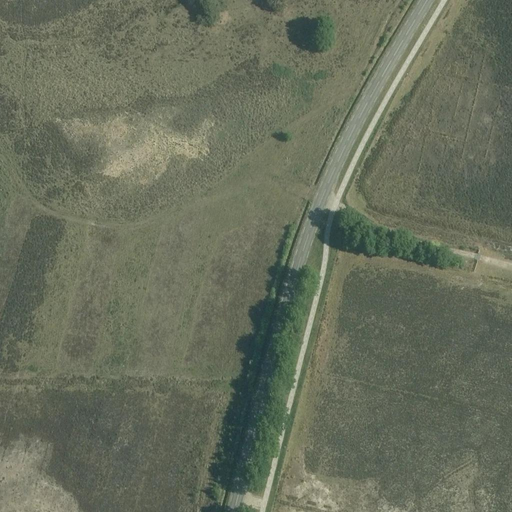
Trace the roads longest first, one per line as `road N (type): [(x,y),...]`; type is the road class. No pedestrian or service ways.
road 1 (primary): [(233,511),(314,212),(371,91),(426,0)]
road 2 (track): [(335,203),(377,232),(511,265)]
